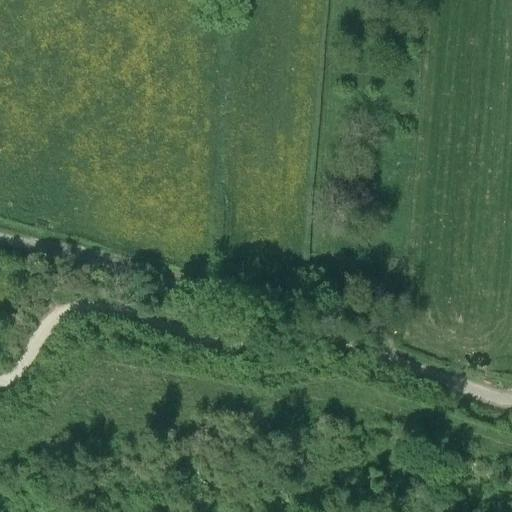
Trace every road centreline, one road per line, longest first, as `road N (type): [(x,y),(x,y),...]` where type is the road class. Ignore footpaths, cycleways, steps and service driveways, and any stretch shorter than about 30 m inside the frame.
road 1 (unclassified): [(511,402),(138,272),(0,237)]
road 2 (track): [(333,338),(245,349),(108,312),(72,313),(54,322),(0,386)]
